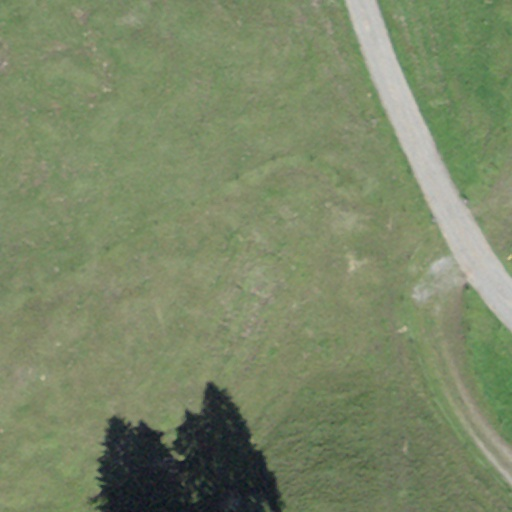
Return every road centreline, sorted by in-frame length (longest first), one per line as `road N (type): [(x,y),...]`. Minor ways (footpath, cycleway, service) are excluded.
road 1 (track): [(359,0),(457,229),(511,308)]
road 2 (track): [(511,203),(440,284),(434,307),(452,385),(511,471)]
